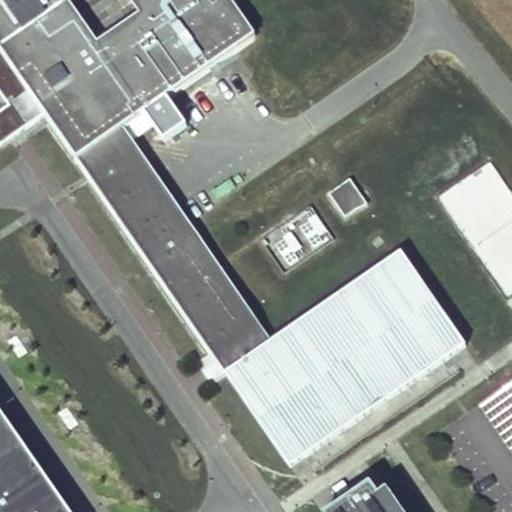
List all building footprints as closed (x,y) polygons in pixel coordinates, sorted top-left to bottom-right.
[(0,0),(0,44),(50,117),(79,159),(125,128),(257,36),(231,0),(0,0)] [(0,150),(50,117),(0,44),(0,150)] [(191,223),(125,128),(79,159),(221,364),(227,374),(273,342),(191,223)] [(511,294),(511,193),(491,162),(438,197),(506,299),(511,294)] [(367,202),(350,178),(329,193),(345,217),(367,202)] [(265,239),(285,269),(332,238),(313,208),(265,239)] [(0,239),(0,312),(52,281),(19,227),(0,239)] [(227,374),(291,466),(465,345),(402,253),(273,342),(227,374)] [(511,448),(511,386),(485,402),(511,448)] [(0,511),(67,511),(0,413),(0,511)] [(392,511),(374,484),(332,511),(392,511)]
